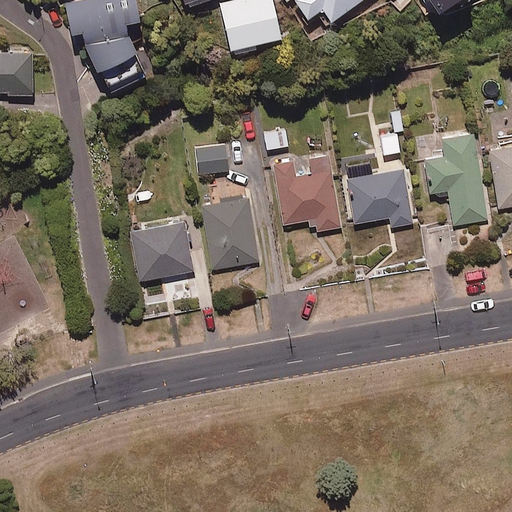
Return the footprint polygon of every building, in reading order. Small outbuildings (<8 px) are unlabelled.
[(137,12),(132,0),(83,0),(63,9),(71,26),(74,25),(92,66),(98,64),(109,90),(144,75),(120,19),(137,12)] [(277,34),(270,0),(219,0),(217,0),(226,44),(277,34)] [(351,0),(294,0),(304,14),(319,4),(327,17),(351,0)] [(33,52),(0,51),(0,89),(33,90),(33,52)] [(287,143),(284,128),(262,132),(265,147),(287,143)] [(486,217),(471,131),(439,136),(442,153),(426,156),(432,193),(447,191),(453,223),(486,217)] [(398,150),(395,132),(380,134),(382,152),(398,150)] [(511,202),(511,140),(486,145),(496,205),(511,202)] [(228,167),(224,142),(194,147),(198,172),(228,167)] [(340,225),(327,152),(307,155),(310,170),(293,174),(290,157),(272,161),(283,222),(312,216),(314,230),(340,225)] [(411,221),(402,166),(344,176),(352,221),(389,215),(390,225),(411,221)] [(257,259),(247,195),(199,203),(210,267),(257,259)] [(191,268),(181,218),(128,228),(138,278),(191,268)]
